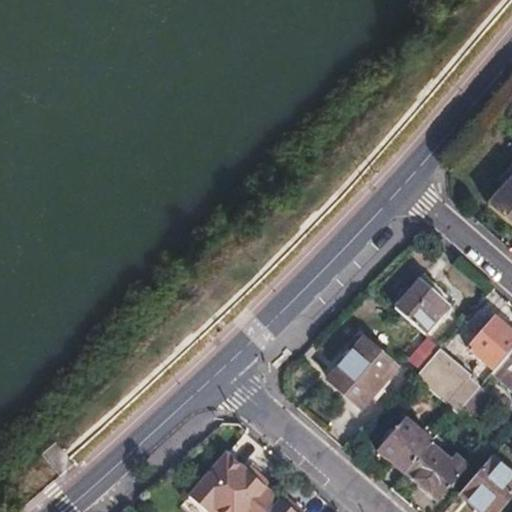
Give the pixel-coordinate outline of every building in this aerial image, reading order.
[(511,174),(511,176),(505,184),(499,191),(511,202),(511,207),(501,218),(511,228),(511,165),(508,170),(511,174)] [(500,178),(505,184),(511,176),(511,174),(508,170),(500,178)] [(511,207),(511,202),(499,191),(485,204),(501,218),(511,207)] [(417,282),(393,310),(422,335),(446,307),(417,282)] [(511,350),(511,335),(494,320),(467,349),(468,350),(493,372),(511,350)] [(364,343),(329,382),(359,409),(393,369),(364,343)] [(439,350),(414,379),(456,415),(461,410),(478,390),(478,389),(468,380),(470,377),(439,350)] [(511,350),(493,372),(511,388),(511,350)] [(478,390),(461,410),(468,416),(485,396),(478,390)] [(377,451),(404,474),(430,444),(436,438),(426,429),(421,435),(404,420),(377,451)] [(430,444),(404,474),(437,502),(467,466),(454,456),(450,461),(430,444)] [(244,470),(224,453),(187,496),(205,511),(241,511),(249,504),(259,511),(273,495),(264,487),(267,483),(254,472),(251,475),(247,479),(241,473),(244,470)] [(511,477),(491,459),(459,495),(478,511),(494,511),(511,491),(511,477)] [(251,475),(244,470),(241,473),(247,479),(251,475)] [(297,511),(299,510),(286,499),(283,503),(273,495),(259,511),(258,511),(297,511)]
